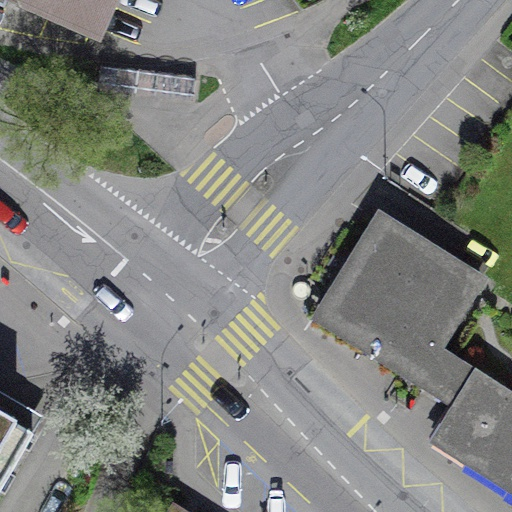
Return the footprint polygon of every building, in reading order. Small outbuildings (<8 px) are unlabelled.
[(28,0),(92,26),(104,0),(28,0)] [(194,93),(196,78),(80,62),(78,78),(194,93)] [(511,181),(504,194),(511,199),(511,253),(502,269),(511,275),(511,181)] [(511,385),(449,346),(491,279),(384,211),(315,318),(454,406),(432,441),(511,491),(511,385)] [(0,490),(35,430),(0,409),(0,490)]
